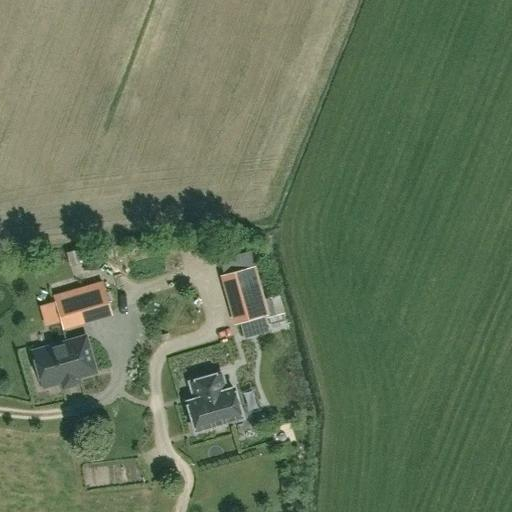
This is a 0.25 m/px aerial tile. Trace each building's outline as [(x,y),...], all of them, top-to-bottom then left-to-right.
[(246,269),(211,279),(243,395),(278,385),(246,269)] [(54,296),(63,327),(111,313),(102,282),(54,296)] [(139,300),(151,350),(209,336),(197,285),(139,300)] [(43,387),(95,372),(85,337),(33,352),(43,387)] [(105,436),(129,428),(126,417),(157,407),(147,374),(91,391),(105,436)] [(187,402),(195,431),(242,418),(233,389),(225,391),(220,374),(190,383),(195,400),(187,402)] [(143,455),(190,438),(180,412),(134,428),(143,455)]
